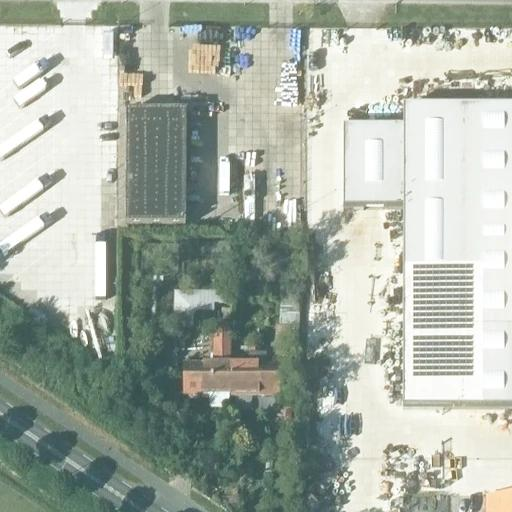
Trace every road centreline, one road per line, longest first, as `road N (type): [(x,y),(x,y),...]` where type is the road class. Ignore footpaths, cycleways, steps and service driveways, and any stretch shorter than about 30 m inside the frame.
road 1 (primary): [(155,511),(0,406)]
road 2 (primary): [(0,424),(128,511)]
